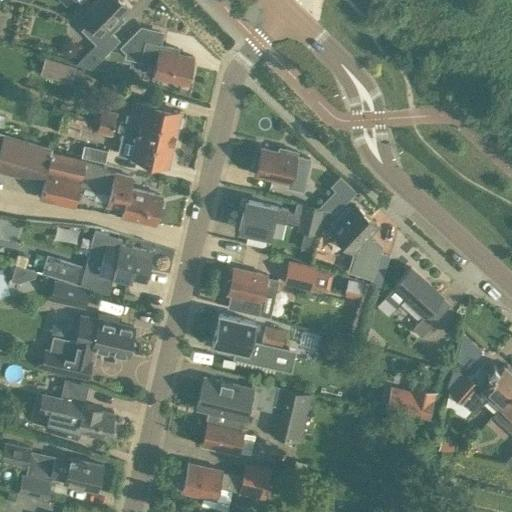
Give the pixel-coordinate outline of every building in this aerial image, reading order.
[(96,0),(83,14),(89,21),(82,27),(98,43),(123,17),(120,14),(128,6),(122,0),(96,0)] [(136,30),(121,45),(127,52),(126,57),(155,63),(153,75),(187,83),(187,80),(191,78),(192,71),(190,68),(193,56),(177,52),(178,47),(145,40),(136,30)] [(91,67),(104,54),(94,44),(76,62),(91,67)] [(76,66),(46,57),(40,73),(70,83),(76,66)] [(120,120),(119,124),(174,137),(177,126),(180,124),(182,117),(180,114),(180,111),(133,100),(129,114),(128,114),(127,121),(120,120)] [(91,118),(99,120),(102,110),(93,109),(91,118)] [(102,110),(99,120),(114,123),(117,113),(102,110)] [(112,134),(114,123),(99,120),(97,130),(112,134)] [(172,149),(174,137),(119,124),(118,129),(124,131),(120,152),(168,163),(169,160),(173,159),(174,151),(172,149)] [(132,176),(106,170),(107,166),(94,161),(86,159),(52,150),(52,149),(0,131),(0,169),(44,182),(39,197),(74,206),(80,183),(110,191),(107,205),(123,209),(121,216),(154,223),(155,220),(159,217),(161,211),(158,208),(161,194),(129,187),(132,176)] [(108,150),(84,144),(81,156),(105,162),(108,150)] [(290,181),(293,168),(306,171),(310,157),(296,154),(297,150),(279,146),(278,150),(261,146),(258,158),(255,160),(253,167),(255,170),(255,173),(290,181)] [(329,185),(334,189),(346,201),(355,191),(339,175),(329,185)] [(285,222),(288,208),(249,199),(246,212),(243,211),(239,228),(268,235),(272,219),(285,222)] [(323,208),(304,204),(298,230),(317,235),(323,208)] [(389,258),(378,255),(381,244),(369,233),(377,224),(355,204),(351,208),(347,205),(331,222),(335,225),(331,230),(352,250),(354,251),(348,270),(371,277),(369,282),(381,286),(389,258)] [(151,251),(121,244),(122,239),(109,236),(100,272),(130,279),(131,275),(145,278),(151,251)] [(71,261),(76,243),(64,239),(62,247),(51,244),(46,257),(17,248),(11,262),(81,285),(88,267),(71,261)] [(275,290),(277,278),(266,275),(266,273),(233,265),(226,291),(260,299),(263,287),(275,290)] [(314,270),(290,265),(285,288),(290,289),(289,294),(333,305),(338,286),(311,279),(314,270)] [(392,285),(394,287),(385,296),(398,308),(401,305),(404,308),(409,307),(412,304),(423,314),(412,327),(421,335),(437,317),(428,309),(442,294),(410,266),(392,285)] [(342,294),(359,295),(361,278),(344,276),(342,294)] [(87,288),(53,279),(49,298),(82,306),(87,288)] [(216,349),(234,353),(233,357),(271,366),(275,348),(248,341),(253,320),(219,312),(212,341),(217,343),(216,349)] [(97,347),(127,354),(134,326),(116,322),(117,317),(100,313),(98,319),(81,315),(76,340),(51,335),(48,350),(46,349),(42,365),(78,377),(87,380),(91,362),(94,362),(97,347)] [(285,329),(265,324),(261,342),(281,347),(285,329)] [(466,336),(451,355),(465,366),(480,348),(466,336)] [(511,372),(502,364),(482,387),(467,374),(451,392),(473,412),(489,395),(501,405),(511,392),(511,372)] [(241,427),(243,422),(247,405),(270,411),(272,404),(277,384),(253,378),(251,388),(204,376),(197,406),(211,409),(208,420),(207,419),(201,443),(238,451),(238,450),(250,452),(254,433),(243,430),(243,428),(241,427)] [(100,406),(84,403),(88,385),(65,377),(61,395),(41,391),(37,411),(47,414),(44,428),(77,438),(79,431),(108,437),(108,435),(113,433),(115,425),(111,421),(113,411),(100,408),(100,406)] [(408,388),(390,384),(384,407),(425,417),(432,389),(409,383),(408,388)] [(286,386),(277,384),(272,404),(281,406),(275,436),(300,441),(310,393),(285,387),(286,386)] [(511,392),(501,405),(511,415),(511,392)] [(32,447),(4,440),(0,459),(27,466),(32,447)] [(53,476),(64,478),(63,482),(95,489),(101,464),(70,457),(69,458),(42,452),(39,462),(32,461),(29,473),(22,472),(17,492),(47,499),(48,496),(65,500),(68,484),(51,480),(53,476)] [(221,468),(188,460),(184,475),(180,477),(179,483),(181,487),(181,489),(203,494),(201,504),(226,509),(231,488),(238,490),(238,491),(264,497),(271,467),(245,461),(241,475),(220,470),(221,468)] [(367,489),(375,491),(377,479),(369,478),(367,489)]
